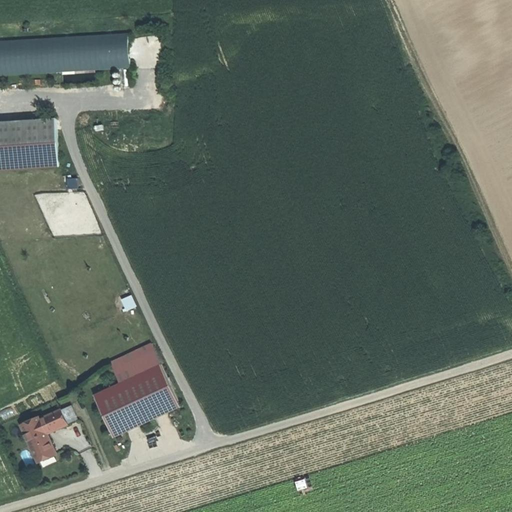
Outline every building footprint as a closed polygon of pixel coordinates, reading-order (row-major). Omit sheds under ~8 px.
[(0,76),(130,68),(129,35),(0,43),(0,76)] [(0,171),(59,168),(56,121),(0,124),(0,171)] [(130,295),(122,299),(127,310),(135,306),(130,295)] [(120,384),(162,365),(152,344),(111,363),(120,384)] [(162,365),(120,384),(94,396),(113,438),(181,407),(162,365)] [(61,411),(46,418),(53,432),(67,426),(61,411)] [(53,432),(46,418),(41,420),(47,435),(53,432)] [(41,420),(40,419),(21,427),(36,460),(55,452),(47,435),(41,420)] [(55,452),(36,460),(38,464),(57,455),(55,452)]
